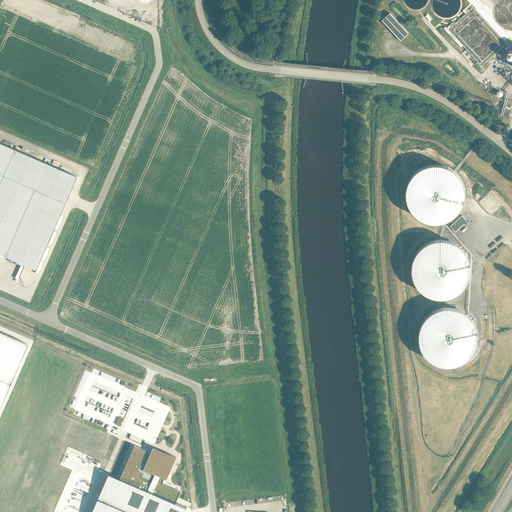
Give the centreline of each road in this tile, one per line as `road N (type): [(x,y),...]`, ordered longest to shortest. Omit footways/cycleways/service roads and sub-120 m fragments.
road 1 (track): [(358,85),(357,189),(392,511)]
road 2 (unclassified): [(83,0),(151,29),(159,64),(48,321)]
road 3 (unclassified): [(511,153),(417,87),(253,67),(227,56),(206,32),(196,0)]
road 4 (unclassified): [(48,321),(197,388),(211,511)]
